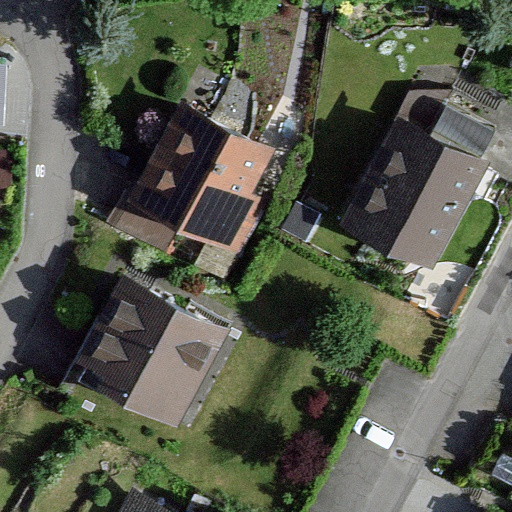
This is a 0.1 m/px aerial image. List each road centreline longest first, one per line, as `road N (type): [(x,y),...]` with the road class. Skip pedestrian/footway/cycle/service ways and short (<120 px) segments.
road 1 (residential): [(0,336),(36,269),(48,226),(45,0)]
road 2 (residential): [(376,511),(511,259)]
